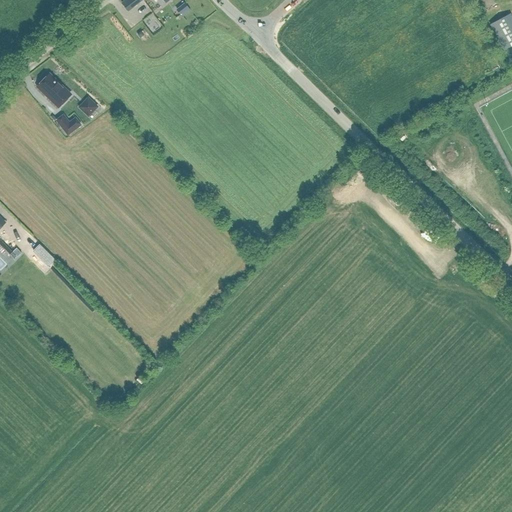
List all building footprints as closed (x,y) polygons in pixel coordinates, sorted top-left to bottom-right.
[(124,0),(121,2),(128,10),(140,0),(124,0)] [(492,0),(477,0),(483,10),(494,4),(492,0)] [(511,50),(511,20),(508,14),(490,23),(506,53),(511,50)] [(69,85),(79,75),(76,72),(66,82),(69,85)] [(49,74),(37,86),(59,107),(71,95),(49,74)] [(70,122),(63,128),(68,134),(80,124),(75,118),(70,122)] [(360,178),(366,173),(360,167),(355,173),(360,178)] [(343,182),(348,189),(359,179),(353,173),(343,182)] [(365,193),(373,196),(377,187),(368,184),(365,193)] [(369,201),(364,205),(373,215),(378,210),(369,201)] [(365,207),(362,210),(369,218),(372,214),(365,207)] [(33,250),(48,266),(54,259),(39,244),(33,250)]
